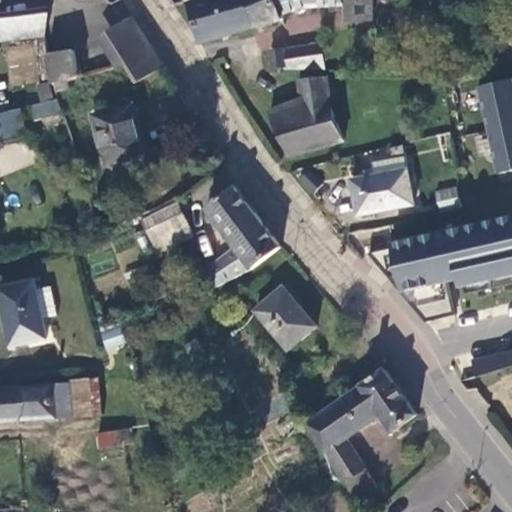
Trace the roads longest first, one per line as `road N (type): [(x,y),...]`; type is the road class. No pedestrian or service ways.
road 1 (secondary): [(406,363),(241,164),(139,0)]
road 2 (secondary): [(511,488),(406,363)]
